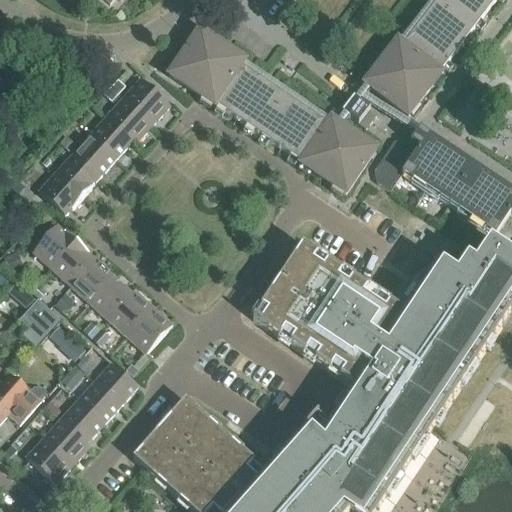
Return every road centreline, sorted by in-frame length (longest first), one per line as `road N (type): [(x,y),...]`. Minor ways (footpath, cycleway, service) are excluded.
road 1 (residential): [(188,116),(98,217),(99,241),(209,337)]
road 2 (residential): [(220,324),(307,392),(264,447),(179,373)]
road 3 (residential): [(0,11),(65,45),(121,45),(158,39),(195,0)]
road 4 (residential): [(61,511),(179,373)]
road 5 (residential): [(188,116),(212,121),(296,180),(302,205)]
road 6 (residential): [(220,324),(302,205)]
